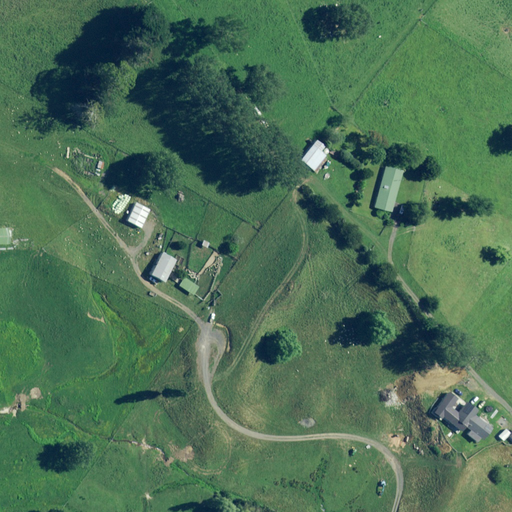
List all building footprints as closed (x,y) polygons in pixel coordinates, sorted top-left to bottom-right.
[(321,146),(314,140),(298,160),(311,171),(323,156),(317,151),(321,146)] [(400,171),(384,166),(373,208),(389,212),(400,171)] [(148,209),(134,203),(125,221),(138,228),(148,209)] [(173,261),(160,253),(148,275),(161,282),(173,261)] [(503,412),(450,386),(426,416),(480,447),(503,412)] [(507,434),(502,429),(495,436),(500,441),(507,434)]
